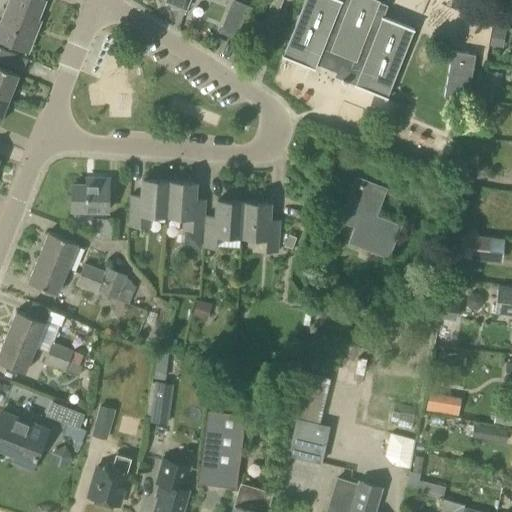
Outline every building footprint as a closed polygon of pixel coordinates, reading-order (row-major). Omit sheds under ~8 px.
[(0,41),(27,52),(35,31),(32,30),(44,0),(42,0),(9,0),(0,24),(0,41)] [(166,0),(165,2),(183,10),(187,0),(216,0),(217,0),(166,0)] [(232,0),(231,0),(223,23),(232,27),(228,37),(235,39),(248,6),(232,0)] [(305,0),(283,57),(314,69),(316,65),(343,76),(341,80),(354,85),(353,85),(385,98),(413,29),(383,17),(387,5),(379,2),(379,1),(376,0),(305,0)] [(505,31),(493,29),(489,46),(502,48),(505,31)] [(467,102),(475,55),(451,52),(443,98),(467,102)] [(0,96),(8,100),(18,75),(0,67),(0,96)] [(492,94),(493,84),(492,84),(493,71),(483,70),(480,93),(492,94)] [(405,118),(409,105),(397,101),(392,115),(403,119),(403,117),(405,118)] [(388,259),(401,225),(376,215),(387,188),(355,175),(337,220),(353,227),(347,242),(388,259)] [(106,211),(107,179),(91,178),(91,185),(71,184),(71,210),(106,211)] [(165,216),(167,181),(142,180),(141,196),(129,195),(127,226),(148,227),(149,215),(165,216)] [(203,216),(205,216),(206,200),(193,200),(194,183),(167,181),(165,216),(183,217),(182,229),(202,230),(203,216)] [(240,237),(242,202),(216,200),(215,217),(205,216),(203,216),(202,230),(203,230),(202,246),(214,247),(215,235),(240,237)] [(242,202),(240,237),(266,238),(265,250),(278,251),(280,221),(268,220),(269,204),(242,202)] [(93,223),(92,237),(103,241),(115,241),(116,222),(93,221),(93,223)] [(37,256),(66,268),(76,243),(48,231),(37,256)] [(487,261),(490,237),(459,234),(457,258),(487,261)] [(56,293),(66,268),(37,256),(27,282),(56,293)] [(103,271),(82,263),(73,285),(96,294),(97,293),(116,300),(125,275),(105,267),(103,271)] [(511,287),(497,286),(494,315),(511,316),(511,287)] [(455,321),(458,302),(441,300),(438,319),(455,321)] [(5,335),(34,347),(44,322),(15,310),(5,335)] [(0,362),(24,372),(34,347),(5,335),(0,348),(0,362)] [(46,352),(68,361),(72,350),(50,342),(46,352)] [(81,366),(68,361),(46,352),(42,363),(77,376),(81,366)] [(511,358),(511,363),(504,362),(502,380),(511,380),(511,358)] [(347,372),(347,368),(341,367),(341,369),(337,369),(335,383),(356,386),(358,374),(347,372)] [(166,424),(172,384),(154,382),(148,421),(166,424)] [(216,397),(214,411),(236,414),(237,399),(216,397)] [(83,414),(50,401),(45,415),(66,424),(78,428),(78,427),(83,414)] [(98,406),(90,436),(106,440),(114,409),(98,405),(98,406)] [(511,426),(511,412),(494,410),(492,424),(511,426)] [(30,470),(46,430),(1,411),(0,412),(0,446),(14,452),(10,462),(30,470)] [(235,488),(245,415),(236,414),(214,411),(208,459),(218,466),(216,486),(235,488)] [(320,464),(329,426),(295,418),(286,456),(320,464)] [(78,428),(66,424),(62,435),(74,439),(81,442),(85,430),(78,427),(78,428)] [(504,443),(506,428),(473,424),(471,438),(504,443)] [(390,433),(384,456),(393,465),(408,468),(413,440),(390,433)] [(65,445),(50,452),(57,467),(73,460),(65,445)] [(125,474),(130,458),(115,454),(110,470),(96,466),(87,497),(92,498),(94,501),(101,504),(105,502),(117,506),(127,474),(125,474)] [(420,472),(423,455),(413,454),(411,471),(420,472)] [(180,511),(187,490),(183,489),(190,466),(162,458),(155,482),(159,483),(155,496),(158,497),(153,511),(180,511)] [(419,478),(412,476),(409,488),(416,489),(419,478)] [(357,484),(336,478),(325,511),(373,511),(380,488),(358,481),(357,484)] [(265,511),(271,493),(240,484),(231,511),(265,511)] [(511,503),(484,497),(482,508),(497,511),(510,511),(511,510),(511,503)]
